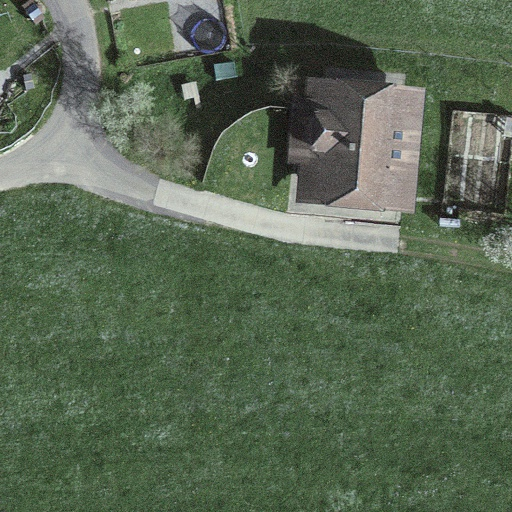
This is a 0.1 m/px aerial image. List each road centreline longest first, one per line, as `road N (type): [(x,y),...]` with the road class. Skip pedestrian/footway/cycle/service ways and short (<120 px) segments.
road 1 (track): [(0,168),(67,158),(204,203),(395,236)]
road 2 (track): [(67,158),(83,49),(73,0)]
